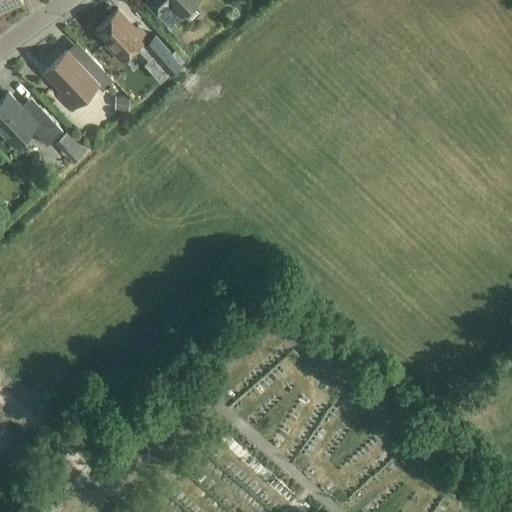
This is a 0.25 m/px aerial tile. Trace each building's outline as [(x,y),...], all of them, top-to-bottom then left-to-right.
[(146,0),(145,1),(157,14),(158,14),(172,28),(183,18),(180,15),(195,0),(146,0)] [(118,9),(95,29),(107,42),(105,44),(121,61),(147,36),(137,26),(135,28),(118,9)] [(181,56),(162,35),(146,51),(165,71),(181,56)] [(66,50),(44,70),(64,91),(58,96),(71,110),(97,85),(102,90),(113,79),(84,49),(74,59),(66,50)] [(29,114),(8,92),(0,99),(0,130),(14,145),(31,128),(46,144),(62,129),(55,122),(39,105),(29,114)]
